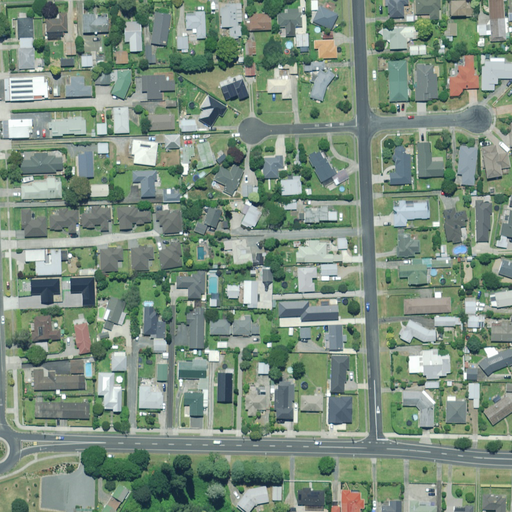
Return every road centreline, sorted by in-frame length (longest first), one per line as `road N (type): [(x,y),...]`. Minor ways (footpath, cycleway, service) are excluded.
road 1 (residential): [(364,126),(377,448)]
road 2 (tertiary): [(377,448),(93,442)]
road 3 (residential): [(0,244),(156,232)]
road 4 (unknown): [(0,140),(155,132)]
road 5 (unknown): [(368,223),(224,230)]
road 6 (tertiary): [(511,459),(377,448)]
road 7 (residential): [(359,0),(364,126)]
